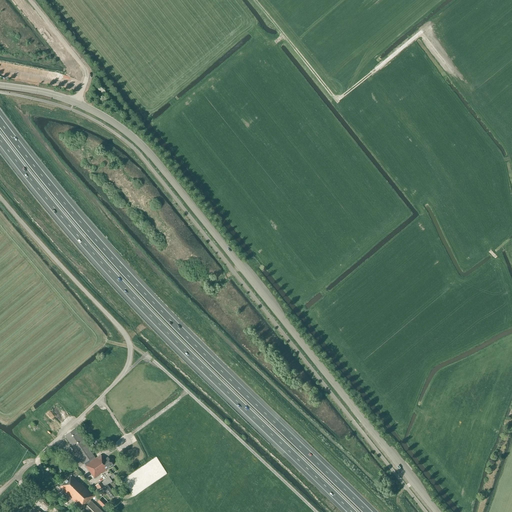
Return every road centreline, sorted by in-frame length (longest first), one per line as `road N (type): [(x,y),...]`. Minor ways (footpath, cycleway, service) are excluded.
road 1 (tertiary): [(435,511),(146,151),(76,102)]
road 2 (motorway): [(370,511),(144,290),(0,120)]
road 3 (motorway): [(0,139),(136,301),(350,511)]
road 4 (unclassified): [(99,401),(126,369),(127,341),(0,200)]
road 5 (unknown): [(125,371),(148,360),(312,511)]
road 6 (unclassified): [(76,102),(86,72),(29,0)]
